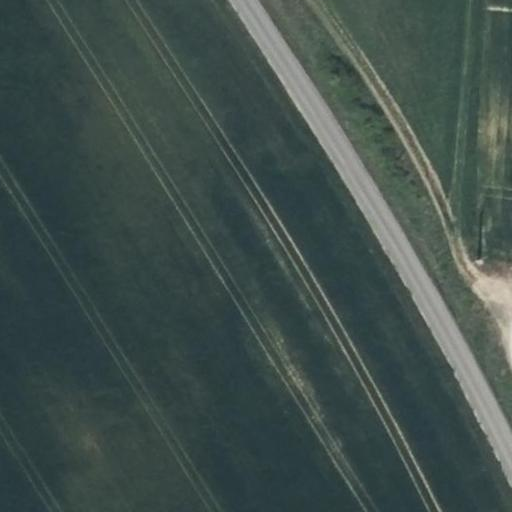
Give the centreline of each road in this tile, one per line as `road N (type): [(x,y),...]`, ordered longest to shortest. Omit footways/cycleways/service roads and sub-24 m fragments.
road 1 (unclassified): [(511,446),(254,0)]
road 2 (track): [(511,312),(461,274),(429,171),(311,0)]
